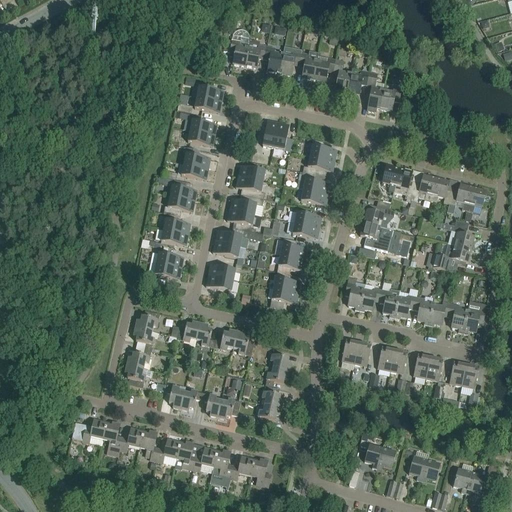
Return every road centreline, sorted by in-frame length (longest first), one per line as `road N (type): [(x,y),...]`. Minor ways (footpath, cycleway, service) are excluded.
road 1 (residential): [(318,319),(482,347),(501,201),(497,152)]
road 2 (residential): [(190,309),(242,102)]
road 3 (residential): [(313,454),(106,406)]
road 4 (residential): [(318,319),(358,173),(374,154)]
road 5 (residential): [(106,406),(131,297),(190,309)]
road 6 (residential): [(374,154),(349,124),(242,102)]
road 7 (residential): [(190,309),(316,337)]
road 8 (residential): [(374,154),(454,143),(497,152)]
